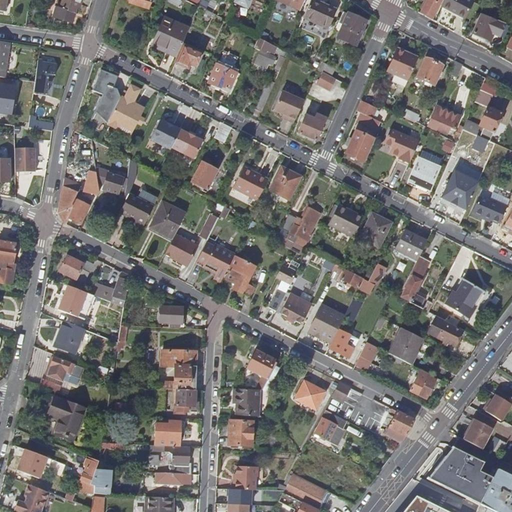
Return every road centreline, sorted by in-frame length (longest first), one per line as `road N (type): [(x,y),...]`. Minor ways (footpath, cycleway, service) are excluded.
road 1 (residential): [(322,165),(88,46)]
road 2 (residential): [(437,426),(419,409),(215,306)]
road 3 (residential): [(511,261),(322,165)]
road 4 (residential): [(202,511),(215,306)]
road 5 (residential): [(215,306),(45,223)]
road 6 (residential): [(45,223),(62,127),(88,46)]
road 7 (residential): [(45,223),(12,396)]
road 8 (residential): [(389,13),(322,165)]
road 9 (residential): [(511,76),(389,13)]
road 10 (secondary): [(437,426),(511,331)]
